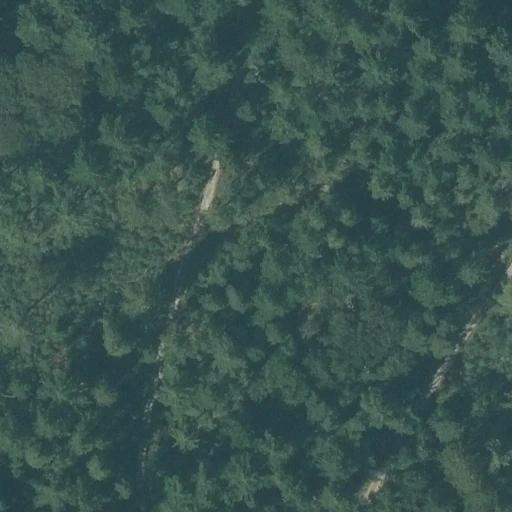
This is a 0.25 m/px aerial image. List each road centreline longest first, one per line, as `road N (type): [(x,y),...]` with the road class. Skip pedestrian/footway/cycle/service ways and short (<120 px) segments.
road 1 (track): [(261,0),(156,368),(140,465),(142,511)]
road 2 (track): [(357,511),(374,471),(511,266)]
